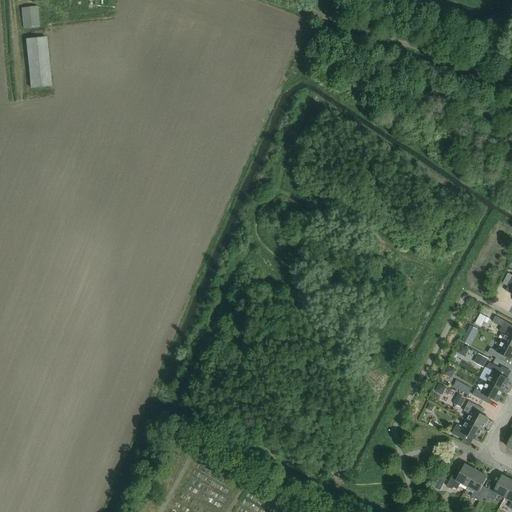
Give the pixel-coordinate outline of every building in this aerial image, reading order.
[(24,28),(40,26),(38,6),(22,8),(24,28)] [(31,88),(51,86),(47,38),(26,40),(31,88)] [(488,323),(490,319),(481,315),(476,324),(482,327),(485,322),(488,323)] [(503,341),(511,345),(511,324),(496,317),(493,322),(502,327),(500,331),(506,335),(503,341)] [(465,336),(462,342),(463,342),(470,346),(473,340),(466,336),(465,336)] [(511,359),(511,345),(503,341),(497,352),(491,348),(488,353),(499,359),(502,354),(511,359)] [(484,368),(488,359),(478,354),(474,363),(484,368)] [(488,382),(504,391),(510,380),(499,374),(501,369),(490,363),(487,368),(494,371),(488,382)] [(470,393),(473,386),(459,380),(456,386),(470,393)] [(444,394),(449,386),(443,382),(438,390),(444,394)] [(498,402),(504,391),(488,382),(482,393),(476,390),(473,395),(484,401),(487,396),(498,402)] [(463,398),(457,395),(454,400),(460,403),(463,398)] [(467,421),(483,429),(489,418),(478,412),(481,407),(469,402),(464,412),(470,415),(467,421)] [(477,441),(483,429),(467,421),(464,428),(457,424),(452,434),(463,440),(466,435),(477,441)] [(468,487),(477,471),(466,465),(460,476),(454,473),(447,486),(453,489),(454,487),(458,489),(461,483),(468,487)] [(487,491),(482,488),(488,477),(477,471),(468,487),(475,490),(472,497),(482,502),(484,498),(485,495),(487,491)] [(506,498),(511,485),(511,480),(503,476),(497,487),(491,484),(487,491),(485,495),(484,498),(490,501),(491,499),(495,501),(499,494),(506,498)]
